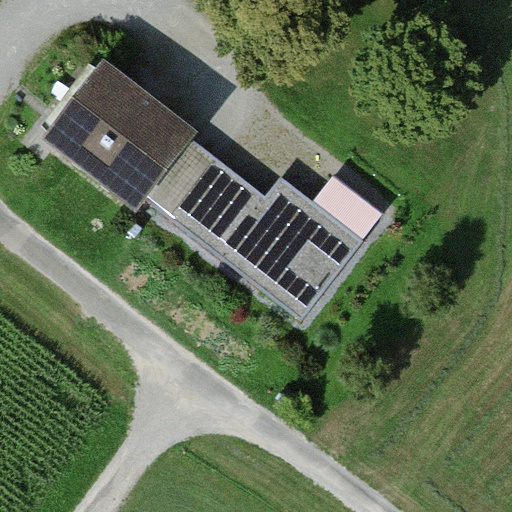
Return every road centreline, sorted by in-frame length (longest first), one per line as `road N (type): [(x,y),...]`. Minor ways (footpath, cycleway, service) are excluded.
road 1 (track): [(0,224),(370,511)]
road 2 (track): [(192,376),(87,511)]
